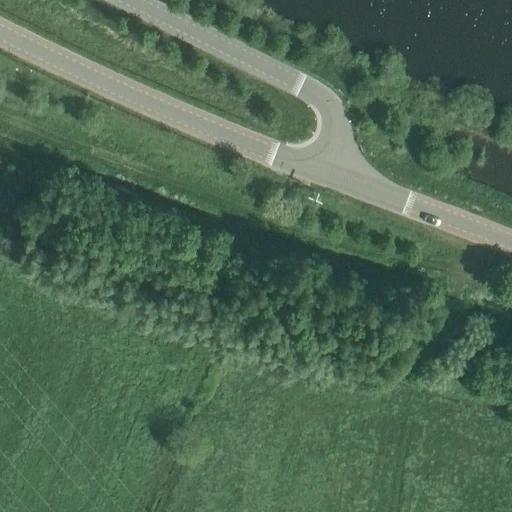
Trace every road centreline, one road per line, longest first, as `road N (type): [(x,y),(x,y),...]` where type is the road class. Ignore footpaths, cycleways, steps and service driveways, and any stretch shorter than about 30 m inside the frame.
road 1 (tertiary): [(329,175),(0,30)]
road 2 (tertiary): [(329,175),(337,126),(327,102),(124,0)]
road 3 (tertiary): [(511,243),(329,175)]
